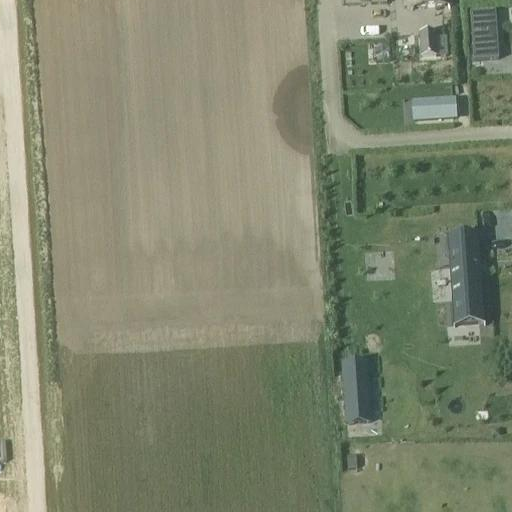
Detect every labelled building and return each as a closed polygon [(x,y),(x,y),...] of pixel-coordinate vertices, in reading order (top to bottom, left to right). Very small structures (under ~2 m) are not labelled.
[(407,0),(408,10),(449,7),(448,0),(407,0)] [(498,62),(495,13),(469,15),(473,63),(498,62)] [(434,35),(420,36),(422,59),(436,58),(434,35)] [(454,98),(420,100),(421,120),(455,118),(454,98)] [(478,239),(448,241),(454,327),(484,325),(478,239)] [(366,362),(340,364),(345,427),(370,425),(366,362)]
